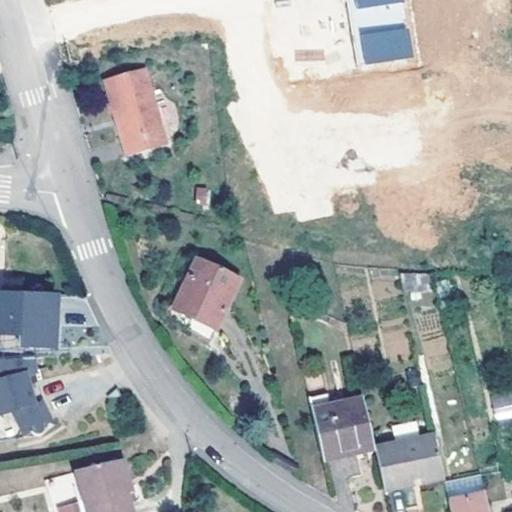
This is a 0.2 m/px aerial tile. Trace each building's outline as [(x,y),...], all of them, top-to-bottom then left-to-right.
[(351,0),(359,64),(411,58),(403,0),(351,0)] [(149,73),(144,75),(110,83),(117,110),(132,159),(166,150),(171,149),(149,73)] [(205,263),(193,291),(181,317),(197,323),(225,335),(238,307),(249,281),(231,274),(205,263)] [(403,297),(435,291),(432,274),(400,281),(403,297)] [(47,297),(0,294),(0,350),(18,352),(18,347),(52,348),(54,315),(46,315),(47,297)] [(0,350),(0,362),(32,360),(52,359),(52,348),(18,347),(18,352),(0,350)] [(0,362),(0,417),(10,414),(26,437),(45,424),(33,406),(25,383),(20,385),(19,380),(23,379),(33,375),(32,360),(0,362)] [(320,460),(319,454),(350,448),(352,454),(370,450),(359,400),(329,407),(326,393),(306,398),(316,459),(320,460)] [(511,417),(511,404),(493,406),(494,419),(511,417)] [(429,438),(370,450),(377,491),(437,479),(429,438)] [(350,448),(319,454),(320,460),(352,454),(350,448)] [(130,511),(125,493),(130,492),(121,461),(74,471),(81,498),(75,500),(78,511),(130,511)] [(46,479),(54,503),(78,495),(70,471),(46,479)] [(479,474),(444,482),(448,503),(485,495),(479,474)] [(488,511),(485,495),(448,503),(449,511),(488,511)]
